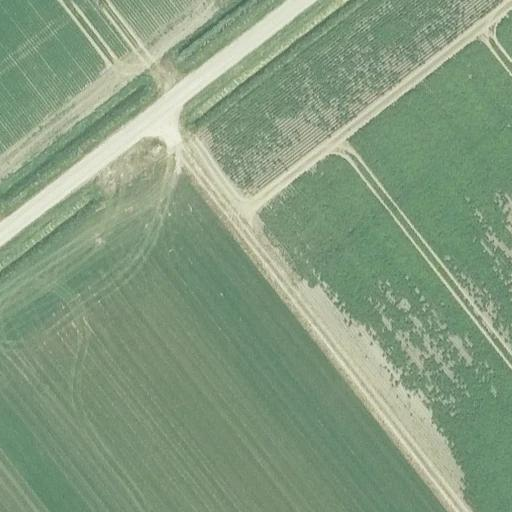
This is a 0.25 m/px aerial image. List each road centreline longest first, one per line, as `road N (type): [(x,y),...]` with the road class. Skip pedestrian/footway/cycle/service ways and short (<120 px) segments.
road 1 (track): [(461,511),(153,117)]
road 2 (unclassified): [(0,236),(304,0)]
